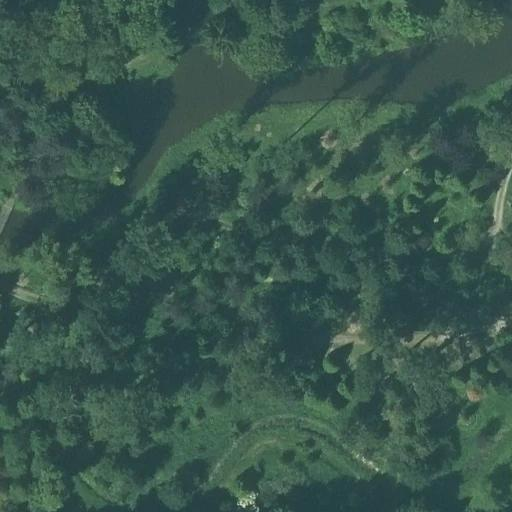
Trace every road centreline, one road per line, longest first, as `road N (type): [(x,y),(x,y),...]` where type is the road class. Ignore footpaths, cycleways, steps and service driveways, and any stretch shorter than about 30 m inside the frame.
road 1 (track): [(63,304),(119,275),(142,230),(187,213),(226,228),(457,254),(485,237),(511,164)]
road 2 (track): [(511,322),(377,346),(299,339),(149,373),(63,356)]
road 3 (track): [(511,457),(455,499),(402,503),(375,494),(324,455),(280,441),(257,448),(202,511)]
